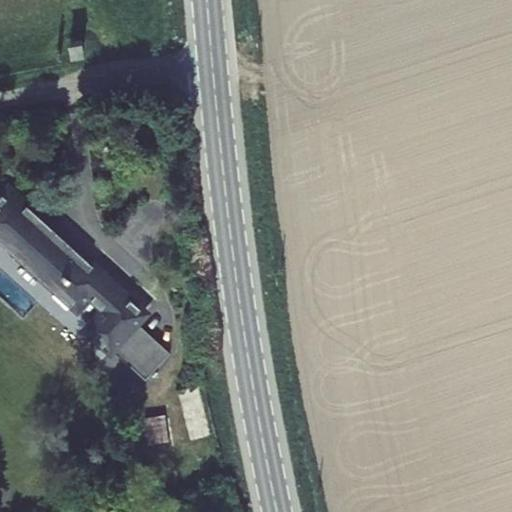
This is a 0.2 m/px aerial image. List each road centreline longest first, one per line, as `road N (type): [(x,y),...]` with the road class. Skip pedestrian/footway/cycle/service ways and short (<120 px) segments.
road 1 (secondary): [(214,62),(236,285),(277,511)]
road 2 (unclassified): [(214,62),(0,100)]
